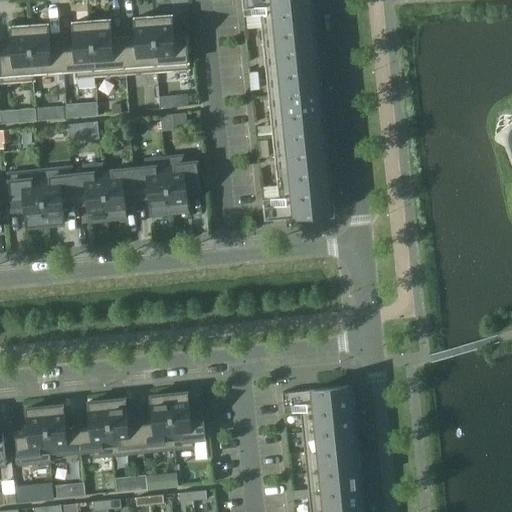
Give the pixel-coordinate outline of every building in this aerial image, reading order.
[(242,0),(244,17),(260,16),(279,197),(262,199),(265,221),(332,214),(310,0),(242,0)] [(174,34),(172,15),(153,17),(157,72),(189,69),(187,33),(174,34)] [(124,38),(126,74),(157,72),(153,17),(134,18),(136,37),(124,38)] [(96,76),(126,74),(124,38),(112,39),(110,20),(91,21),(96,76)] [(96,76),(91,21),(73,23),(74,41),(62,42),(64,71),(76,71),(76,77),(96,76)] [(49,24),(30,26),(33,74),(34,74),(64,71),(62,42),(50,43),(49,24)] [(33,74),(30,26),(11,27),(12,46),(0,46),(0,61),(2,83),(35,80),(34,74),(33,74)] [(160,98),(161,108),(175,107),(174,97),(160,98)] [(112,105),(113,113),(123,112),(122,104),(112,105)] [(37,121),(53,119),(52,107),(36,109),(37,121)] [(0,111),(0,117),(1,124),(12,123),(11,111),(0,111)] [(172,114),(160,115),(162,131),(174,130),(172,114)] [(78,135),(77,123),(68,124),(69,136),(78,135)] [(9,142),(8,130),(0,131),(0,137),(1,143),(9,142)] [(131,137),(124,138),(125,149),(132,148),(131,137)] [(183,156),(164,158),(170,212),(189,210),(187,192),(200,190),(197,161),(184,163),(183,156)] [(146,167),(134,168),(137,197),(149,196),(151,214),(170,212),(164,158),(145,160),(146,167)] [(73,174),(76,203),(87,202),(89,221),(109,219),(104,171),(103,164),(83,166),(84,173),(73,174)] [(72,167),(40,170),(46,225),(65,223),(63,204),(76,203),(73,174),(72,167)] [(134,168),(104,171),(109,219),(127,217),(125,198),(137,197),(134,168)] [(27,227),(46,225),(40,170),(8,174),(12,209),(25,208),(27,227)] [(284,414),(301,413),(310,511),(362,511),(349,385),(282,392),(284,414)] [(188,392),(169,394),(175,448),(194,446),(193,440),(206,438),(203,409),(190,411),(188,392)] [(144,452),(175,448),(169,394),(150,396),(152,414),(140,416),(144,452)] [(113,455),(144,452),(140,416),(128,417),(126,398),(107,400),(113,455)] [(94,457),(113,455),(107,400),(88,402),(90,421),(78,422),(81,451),(93,450),(94,457)] [(51,454),(81,451),(78,422),(66,423),(64,404),(45,406),(50,454),(51,454)] [(50,454),(45,406),(26,408),(28,427),(15,428),(19,464),(51,461),(51,454),(50,454)] [(147,476),(148,488),(162,487),(161,475),(147,476)] [(89,494),(87,481),(74,483),(75,495),(89,494)] [(193,491),(194,500),(207,499),(206,490),(193,491)] [(302,498),(301,490),(293,491),(294,499),(302,498)] [(180,501),(194,500),(193,491),(179,493),(180,501)] [(5,504),(16,502),(15,493),(4,494),(5,504)] [(150,496),(151,504),(164,503),(163,495),(163,494),(150,496)] [(137,506),(151,504),(150,496),(136,497),(137,506)] [(108,509),(121,507),(121,499),(107,500),(108,509)] [(94,510),(108,509),(107,500),(93,502),(94,510)]
